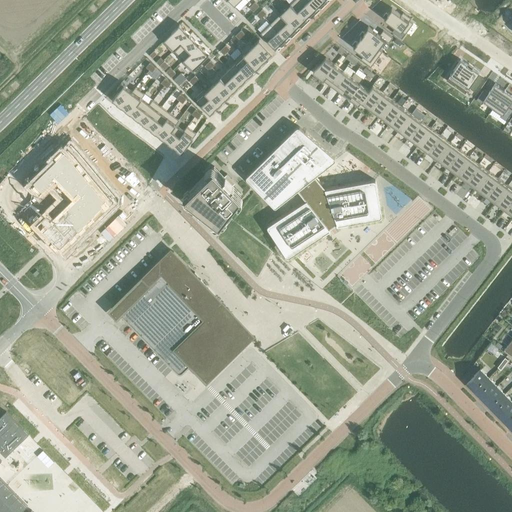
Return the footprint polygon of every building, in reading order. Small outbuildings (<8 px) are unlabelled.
[(227,0),(234,7),(235,6),(239,10),(248,1),(247,0),(227,0)] [(294,0),(290,4),(305,20),(306,20),(305,19),(309,15),(310,16),(315,10),(305,0),(294,0)] [(324,0),(305,0),(315,10),(315,9),(319,6),(325,1),(324,0)] [(290,4),(280,14),(295,30),(296,29),(295,29),(299,25),(300,25),(305,20),(290,4)] [(387,14),(386,13),(383,16),(385,17),(384,18),(388,21),(393,25),(396,27),(392,32),(401,39),(413,23),(409,21),(411,18),(403,12),(401,15),(392,8),(387,14)] [(280,14),(270,23),(286,39),(285,38),(289,35),(290,35),(295,30),(280,14)] [(270,23),(260,33),(275,49),(276,49),(276,48),(280,44),(280,45),(286,39),(270,23)] [(179,24),(162,41),(172,52),(189,35),(189,34),(188,35),(185,31),(185,30),(179,24)] [(382,52),(378,49),(385,40),(389,43),(392,38),(382,30),(379,34),(377,33),(373,30),(368,26),(364,32),(362,31),(359,35),(361,36),(382,52)] [(189,35),(172,52),(174,50),(183,60),(181,61),(181,62),(199,44),(198,45),(194,41),(195,40),(189,35)] [(358,50),(362,53),(364,54),(361,59),(371,67),(382,52),(361,36),(356,42),(355,41),(352,45),(353,46),(358,50)] [(248,42),(248,43),(264,60),(269,56),(268,55),(271,52),(272,52),(259,38),(251,46),(248,42)] [(248,43),(240,50),(257,67),(261,63),(264,60),(248,43)] [(199,44),(181,62),(191,72),(209,55),(208,54),(204,50),(199,44)] [(241,52),(234,60),(249,75),(253,71),(253,70),(256,67),(256,68),(257,67),(240,50),(240,51),(241,52)] [(313,70),(313,71),(313,72),(314,72),(323,79),(335,64),(325,57),(314,68),(313,69),(313,70)] [(460,59),(450,74),(458,80),(454,86),(465,93),(469,88),(475,92),(484,79),(478,74),(479,73),(472,68),(472,69),(467,65),(467,64),(460,59)] [(235,62),(228,69),(241,82),(245,78),(248,75),(249,75),(234,60),(235,62)] [(335,64),(323,79),(332,86),(343,70),(335,64)] [(343,70),(332,86),(340,92),(352,77),(351,76),(354,73),(355,72),(347,66),(343,70)] [(217,73),(233,90),(238,86),(237,85),(240,82),(241,83),(241,82),(228,69),(221,76),(217,73)] [(217,73),(209,80),(226,98),(230,93),(233,90),(217,73)] [(352,77),(340,92),(349,99),(361,83),(361,84),(364,80),(354,73),(351,76),(352,77)] [(203,89),(203,90),(218,105),(222,101),(222,100),(225,97),(225,98),(226,98),(209,80),(209,81),(212,84),(205,91),(203,89)] [(119,90),(112,99),(113,100),(113,99),(117,102),(116,102),(121,106),(135,87),(132,91),(121,82),(116,89),(117,89),(119,90)] [(361,83),(349,99),(358,105),(361,101),(373,85),(373,84),(369,89),(361,84),(361,83)] [(483,89),(476,100),(482,104),(483,101),(492,107),(491,109),(492,109),(505,90),(504,89),(499,86),(495,83),(488,93),(483,89)] [(383,92),(373,85),(361,101),(370,108),(383,92)] [(135,87),(121,106),(122,106),(125,108),(125,109),(130,113),(144,94),(135,87)] [(195,98),(210,113),(215,108),(214,108),(217,105),(218,105),(203,90),(195,98)] [(511,94),(505,90),(492,109),(501,115),(500,117),(506,121),(511,112),(511,109),(508,107),(511,100),(511,94)] [(384,93),(383,92),(370,108),(371,108),(380,115),(392,99),(385,93),(384,93)] [(144,94),(130,113),(130,112),(134,115),(133,116),(138,119),(153,100),(152,100),(149,104),(142,98),(144,94)] [(402,106),(392,99),(380,115),(380,116),(381,116),(389,122),(390,122),(402,106)] [(153,100),(138,119),(139,119),(142,122),(147,126),(161,107),(153,100)] [(411,113),(402,106),(390,122),(390,123),(399,129),(399,130),(411,113)] [(161,107),(147,126),(148,125),(151,128),(151,129),(155,132),(170,113),(161,107)] [(170,113),(155,132),(156,133),(156,132),(160,135),(159,135),(164,139),(178,120),(170,113)] [(409,137),(421,121),(411,113),(399,130),(400,130),(409,137)] [(178,120),(164,139),(165,139),(168,141),(168,142),(173,145),(187,126),(184,130),(176,124),(179,120),(178,120)] [(419,144),(431,128),(421,121),(409,137),(410,138),(418,144),(419,144)] [(187,126),(173,145),(173,146),(173,145),(177,148),(176,148),(181,152),(193,137),(196,133),(187,126)] [(335,219),(337,225),(380,217),(381,217),(381,216),(382,215),(382,214),(376,181),(375,181),(375,180),(374,180),(373,180),(325,188),(315,175),(334,160),(335,160),(335,159),(335,158),(334,157),(299,127),(299,126),(298,126),(297,126),(296,127),(247,175),(246,176),(246,177),(246,178),(247,178),(273,206),(274,206),(275,207),(276,206),(301,189),(306,200),(268,224),(268,225),(267,226),(267,227),(268,228),(286,256),(287,256),(288,257),(289,257),(289,256),(331,229),(327,224),(335,219)] [(440,135),(431,128),(419,144),(428,151),(440,135)] [(450,142),(440,135),(428,151),(437,158),(438,158),(450,142)] [(70,139),(28,180),(40,193),(50,183),(63,196),(36,222),(66,253),(116,204),(117,203),(118,202),(118,201),(118,200),(118,199),(118,198),(118,197),(118,196),(118,195),(117,194),(117,193),(79,147),(70,139)] [(447,166),(460,149),(450,142),(438,158),(438,159),(447,165),(447,166)] [(457,172),(457,173),(469,156),(460,149),(447,166),(448,166),(456,172),(457,172)] [(469,156),(457,173),(466,180),(467,180),(479,164),(469,156)] [(476,187),(488,171),(479,164),(467,180),(476,187)] [(224,177),(214,166),(185,194),(186,195),(201,207),(220,221),(241,194),(230,183),(233,181),(230,177),(227,174),(224,177)] [(488,171),(476,187),(477,187),(476,187),(477,187),(485,194),(486,194),(498,178),(488,171)] [(508,185),(498,178),(486,194),(486,195),(495,201),(508,185)] [(505,209),(511,199),(511,188),(508,185),(495,201),(496,202),(505,208),(505,209)] [(174,252),(173,251),(172,251),(171,251),(170,251),(169,251),(168,252),(142,277),(149,285),(119,314),(158,355),(177,373),(178,373),(178,374),(179,374),(180,374),(181,374),(182,373),(183,373),(191,364),(205,372),(219,347),(233,323),(219,305),(199,281),(187,265),(186,264),(174,252)] [(511,339),(503,350),(511,357),(511,339)] [(471,389),(474,392),(475,391),(489,378),(480,369),(466,383),(472,388),(471,389)] [(478,394),(482,399),(496,385),(489,378),(475,391),(474,392),(477,395),(478,394)] [(486,404),(489,408),(490,407),(504,393),(496,385),(482,399),(487,403),(486,404)] [(494,410),(498,415),(511,402),(511,401),(504,393),(490,407),(489,408),(493,411),(494,410)] [(511,402),(498,415),(503,420),(502,421),(506,424),(506,423),(511,417),(511,402)] [(0,417),(0,511),(33,511),(31,510),(29,511),(24,511),(23,510),(27,506),(0,477),(0,462),(1,461),(0,459),(0,451),(5,457),(28,435),(15,421),(6,412),(0,417)] [(43,450),(37,456),(41,460),(47,455),(43,450)]
